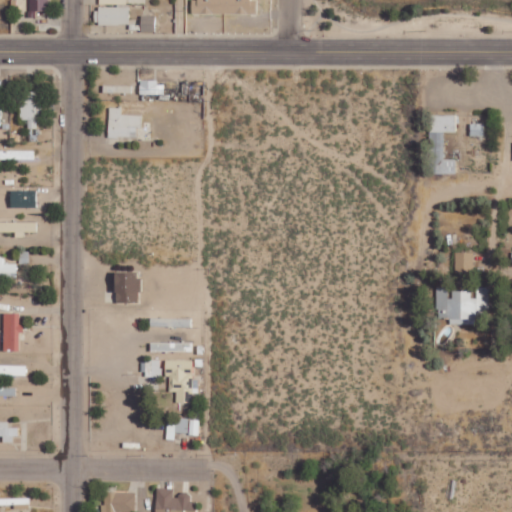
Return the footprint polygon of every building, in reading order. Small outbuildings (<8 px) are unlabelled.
[(48,0),(28,0),(29,17),(37,17),(37,11),(49,11),(48,0)] [(191,0),(192,14),(256,13),(256,0),(191,0)] [(94,7),(94,25),(129,24),(129,6),(94,7)] [(155,32),(155,15),(141,15),(140,31),(155,32)] [(158,99),(175,100),(176,85),(158,84),(158,79),(140,79),(139,94),(158,94),(158,99)] [(132,93),(132,85),(103,84),(103,92),(132,93)] [(40,90),(28,90),(28,98),(20,98),(21,119),(28,119),(28,128),(40,127),(40,90)] [(136,137),(137,126),(142,126),(142,114),(121,114),(122,107),(109,106),(108,136),(136,137)] [(456,114),(430,114),(430,173),(456,173),(456,158),(444,158),(444,131),(456,131),(456,114)] [(485,123),(470,122),(470,135),(484,135),(485,123)] [(0,158),(31,159),(31,150),(0,149),(0,158)] [(11,207),(36,206),(36,189),(11,189),(11,207)] [(37,221),(0,221),(0,232),(15,232),(15,237),(25,237),(25,232),(37,232),(37,221)] [(456,272),(474,271),(474,251),(455,252),(456,272)] [(4,256),(0,256),(0,276),(16,276),(16,263),(4,263),(4,256)] [(139,270),(115,271),(116,302),(140,301),(139,270)] [(490,286),(477,286),(477,297),(472,297),(472,289),(450,289),(450,286),(437,286),(437,317),(450,317),(450,324),(477,324),(477,312),(489,312),(490,286)] [(19,330),(21,330),(21,312),(11,312),(10,350),(19,350),(19,330)] [(192,318),(151,317),(150,326),(191,327),(192,318)] [(192,343),(150,341),(150,351),(192,352),(192,343)] [(160,376),(161,360),(144,359),(143,376),(160,376)] [(169,391),(176,391),(176,401),(192,402),(192,393),(198,393),(199,379),(192,379),(192,360),(166,359),(166,375),(169,375),(169,391)] [(0,374),(26,374),(26,364),(0,364),(0,374)] [(0,386),(0,394),(16,395),(16,386),(0,386)] [(199,419),(167,418),(166,441),(188,442),(189,434),(199,434),(199,419)] [(0,420),(0,436),(3,436),(2,442),(16,442),(16,427),(8,426),(8,421),(0,420)] [(196,511),(196,501),(189,501),(190,494),(173,493),(173,488),(157,487),(155,511),(180,511),(181,511),(196,511)] [(135,511),(135,492),(103,491),(102,511),(117,511),(118,511),(135,511)]
